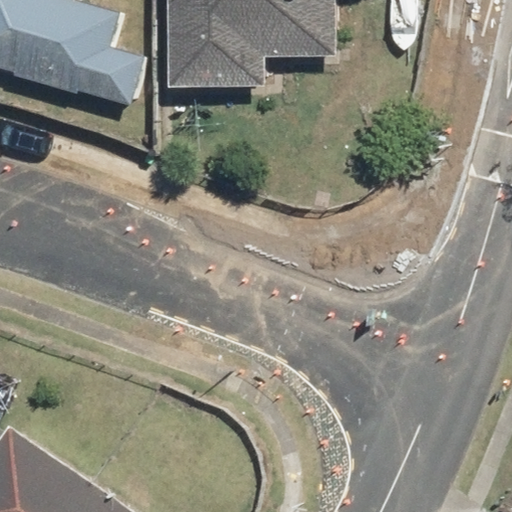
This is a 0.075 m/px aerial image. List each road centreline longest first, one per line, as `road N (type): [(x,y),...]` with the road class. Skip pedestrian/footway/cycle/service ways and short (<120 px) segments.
road 1 (residential): [(0,221),(75,238),(443,370)]
road 2 (residential): [(511,151),(443,370)]
road 3 (residential): [(443,370),(382,511)]
